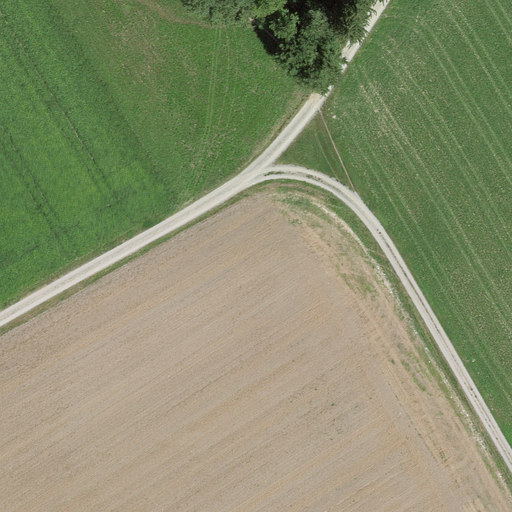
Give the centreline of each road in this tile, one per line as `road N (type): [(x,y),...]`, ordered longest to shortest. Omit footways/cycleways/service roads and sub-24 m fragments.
road 1 (track): [(511,448),(315,111)]
road 2 (track): [(315,111),(248,174),(0,317)]
road 3 (track): [(379,0),(315,111)]
